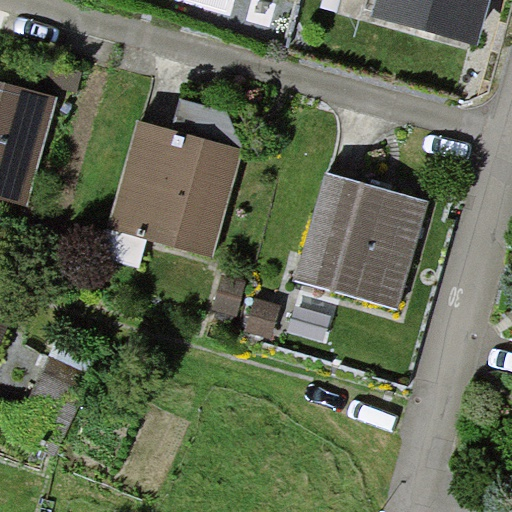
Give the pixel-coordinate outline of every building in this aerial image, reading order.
[(477,0),(374,0),(372,10),(468,37),(477,0)] [(54,97),(0,81),(0,196),(24,203),(54,97)] [(172,128),(244,149),(230,110),(182,97),(172,128)] [(172,128),(139,119),(108,226),(215,255),(244,149),(172,128)] [(419,211),(314,181),(282,290),(387,321),(419,211)] [(284,306),(254,298),(245,331),(275,340),(284,306)] [(0,315),(0,337),(8,319),(0,315)]
